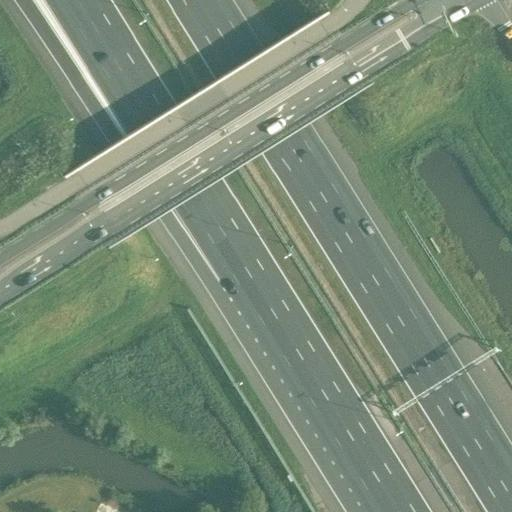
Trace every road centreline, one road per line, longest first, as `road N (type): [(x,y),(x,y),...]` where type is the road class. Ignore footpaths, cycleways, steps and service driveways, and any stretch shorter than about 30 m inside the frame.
road 1 (motorway): [(511,498),(200,0)]
road 2 (primary): [(0,295),(485,0)]
road 3 (primary): [(416,0),(0,258)]
road 4 (unclassified): [(358,0),(0,232)]
road 5 (motorway): [(23,0),(149,182),(244,266)]
road 6 (motorway): [(77,0),(244,266)]
road 7 (motorway): [(244,266),(396,511)]
